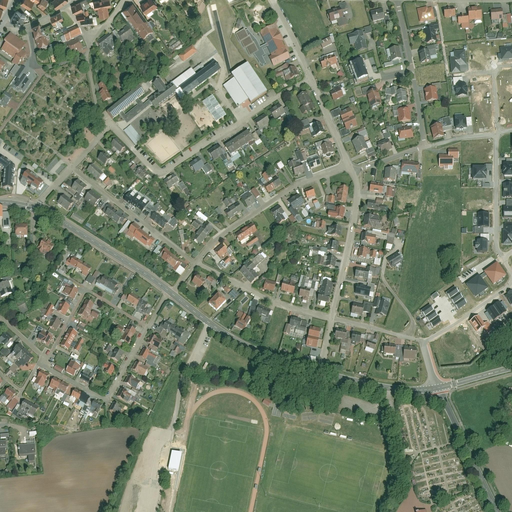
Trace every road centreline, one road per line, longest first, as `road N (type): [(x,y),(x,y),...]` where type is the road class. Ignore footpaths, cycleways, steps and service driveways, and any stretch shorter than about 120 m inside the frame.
road 1 (residential): [(104,127),(150,165),(169,168),(312,78)]
road 2 (residential): [(348,164),(223,233),(196,263)]
road 3 (secondary): [(172,293),(239,343),(318,372)]
road 4 (secondary): [(35,210),(172,293)]
road 5 (residential): [(151,328),(111,398),(42,364)]
road 6 (residential): [(151,328),(86,289),(46,359)]
road 7 (residential): [(196,263),(74,167)]
road 8 (residential): [(331,319),(357,190),(352,172)]
road 9 (residential): [(399,0),(423,145)]
road 10 (residential): [(331,319),(267,300),(196,263)]
road 11 (tertiary): [(496,511),(435,386)]
road 12 (residential): [(503,258),(495,229),(496,134)]
